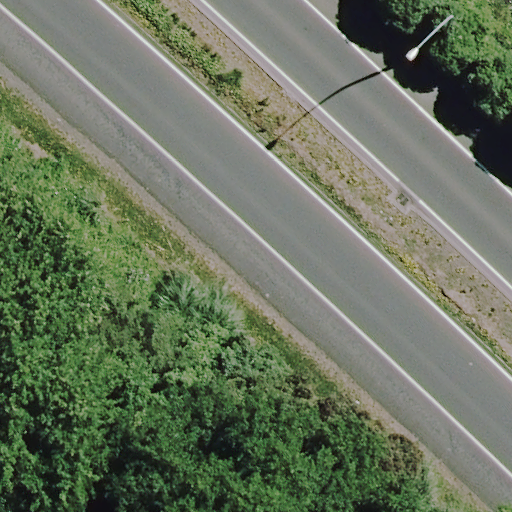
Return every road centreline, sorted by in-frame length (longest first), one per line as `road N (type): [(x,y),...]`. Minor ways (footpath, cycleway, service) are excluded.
road 1 (trunk): [(511,471),(0,6)]
road 2 (trunk): [(259,0),(511,242)]
